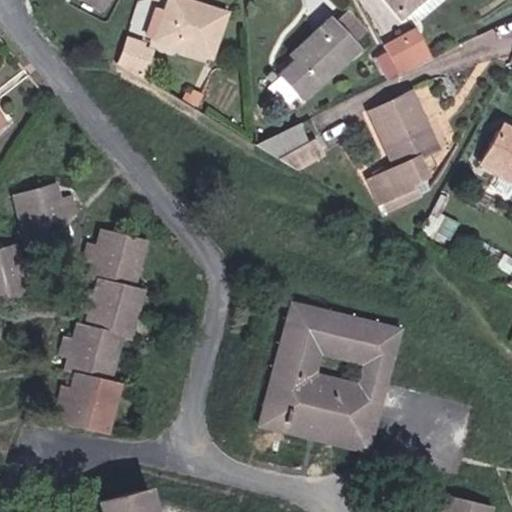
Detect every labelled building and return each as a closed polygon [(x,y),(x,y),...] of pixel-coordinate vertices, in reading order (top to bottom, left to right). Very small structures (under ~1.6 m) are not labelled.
[(162,9),(153,35),(216,55),(229,16),(180,0),(173,0),(170,12),(162,9)] [(391,0),(406,15),(422,0),(391,0)] [(495,0),(485,0),(482,3),(501,18),(507,9),(495,0)] [(504,32),(511,26),(501,18),(482,3),(476,11),(504,32)] [(346,12),(336,22),(357,44),(367,34),(346,12)] [(357,44),(336,22),(331,17),(298,50),(303,55),(288,69),(312,94),(360,47),(357,44)] [(419,32),(389,49),(402,72),(432,56),(419,32)] [(151,47),(133,41),(123,68),(141,74),(149,52),(151,47)] [(292,102),(299,91),(277,77),(270,88),(292,102)] [(387,205),(432,184),(422,162),(439,154),(427,129),(434,126),(419,93),(377,112),(404,170),(377,182),(387,205)] [(272,154),(309,138),(302,121),(264,137),(272,154)] [(511,136),(505,133),(488,168),(511,179),(511,136)] [(280,159),(303,172),(331,158),(322,139),(280,159)] [(61,189),(17,201),(31,252),(76,239),(70,220),(82,217),(77,200),(65,203),(61,189)] [(148,241),(107,230),(102,248),(90,245),(85,262),(97,265),(94,276),(108,280),(104,295),(92,291),(88,305),(101,308),(96,325),(84,322),(80,339),(67,336),(62,356),(75,359),(71,371),(83,374),(78,391),(67,388),(63,402),(76,405),(72,421),(114,432),(126,386),(113,383),(126,333),(135,336),(148,289),(136,286),(148,241)] [(22,249),(0,255),(0,305),(35,296),(30,279),(44,275),(39,259),(26,262),(22,249)] [(321,326),(324,310),(289,302),(285,319),(321,326)] [(263,424),(304,433),(307,420),(374,434),(397,325),(324,310),(321,326),(285,319),(263,424)] [(371,447),(374,434),(307,420),(304,433),(371,447)] [(148,511),(143,491),(102,501),(104,511),(148,511)] [(488,511),(490,505),(447,495),(443,511),(432,509),(431,511),(488,511)]
